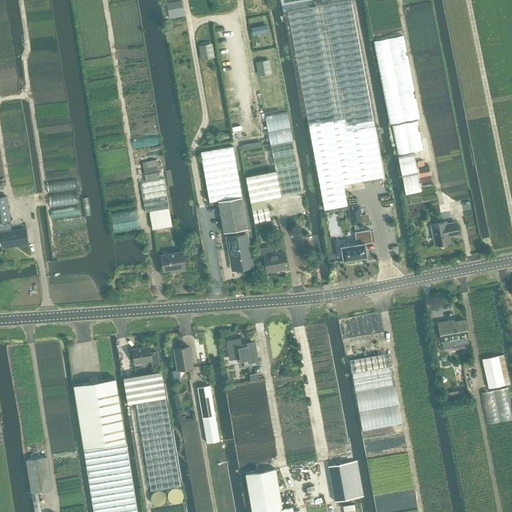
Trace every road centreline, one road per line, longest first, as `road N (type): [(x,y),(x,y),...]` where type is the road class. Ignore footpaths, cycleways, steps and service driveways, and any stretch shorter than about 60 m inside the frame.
road 1 (unclassified): [(0,321),(340,294),(511,262)]
road 2 (track): [(21,0),(46,201),(11,206),(0,131)]
road 3 (track): [(511,222),(469,0)]
road 4 (track): [(270,169),(238,0)]
road 5 (track): [(191,163),(205,118),(185,0)]
road 6 (track): [(130,154),(103,0)]
road 7 (track): [(500,511),(473,369)]
